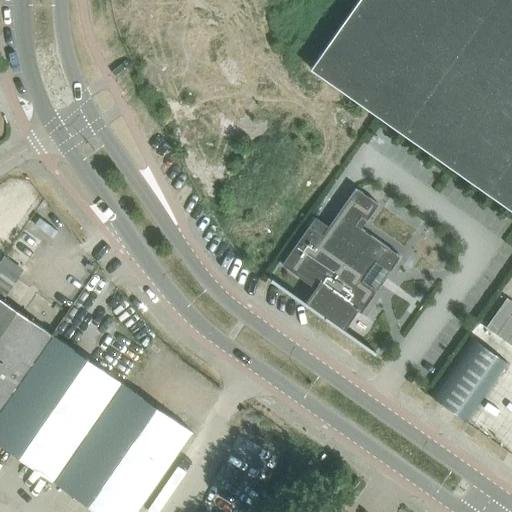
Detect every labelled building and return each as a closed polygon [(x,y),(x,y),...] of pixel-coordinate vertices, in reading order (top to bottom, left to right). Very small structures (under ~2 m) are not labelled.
[(511,0),(358,0),(311,68),(511,210),(511,0)] [(356,188),(322,236),(309,226),(282,265),(315,288),(305,302),(302,303),(322,318),(324,316),(325,317),(324,319),(345,334),(345,333),(345,330),(344,330),(358,311),(361,313),(376,291),(362,281),(375,262),(390,272),(401,257),(355,225),(361,217),(367,221),(378,204),(356,188)] [(0,444),(96,511),(135,511),(191,432),(0,298),(0,444)] [(511,315),(511,301),(507,298),(486,327),(498,336),(511,315)] [(511,315),(498,336),(508,343),(511,337),(511,315)] [(508,364),(469,336),(428,394),(467,422),(508,364)] [(319,461),(312,456),(307,463),(308,463),(314,468),(319,461)]
